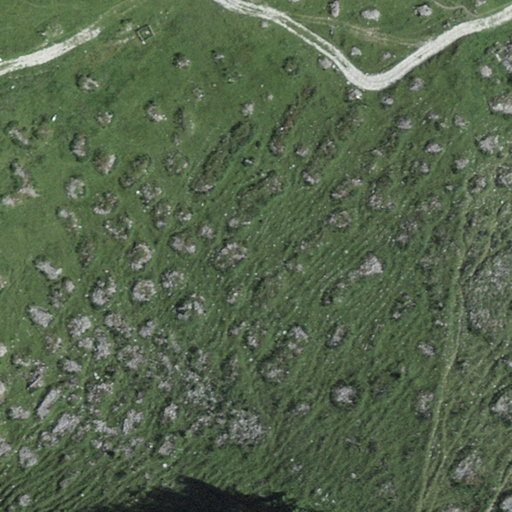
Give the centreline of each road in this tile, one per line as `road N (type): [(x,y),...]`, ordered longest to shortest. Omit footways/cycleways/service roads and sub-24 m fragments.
road 1 (track): [(252,0),(335,70),(376,89),(431,51),(511,13)]
road 2 (track): [(0,66),(59,59),(146,0)]
